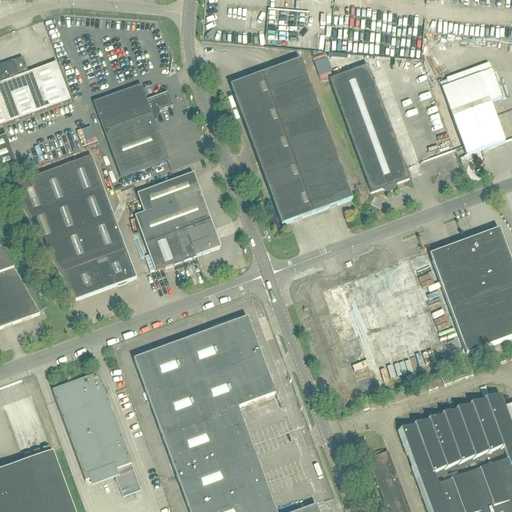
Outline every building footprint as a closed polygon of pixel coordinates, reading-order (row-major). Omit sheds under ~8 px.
[(384,26),(384,34),(394,33),(393,25),(384,26)] [(19,78),(18,75),(27,72),(22,60),(0,67),(0,128),(70,103),(56,64),(19,78)] [(281,228),(352,202),(301,62),(230,88),(281,228)] [(367,68),(329,82),(366,183),(370,195),(384,190),(385,192),(388,193),(393,191),(395,188),(394,186),(409,181),(402,162),(367,68)] [(460,161),(462,166),(478,160),(476,155),(504,144),(490,106),(502,102),(491,73),(449,88),(447,83),(440,86),(466,158),(460,161)] [(107,143),(155,125),(151,116),(172,108),(167,95),(146,103),(141,87),(93,105),(107,143)] [(168,162),(155,125),(107,143),(121,180),(168,162)] [(6,137),(0,139),(0,171),(16,166),(6,137)] [(9,189),(75,303),(136,281),(91,159),(9,189)] [(134,218),(141,237),(207,212),(193,175),(137,196),(144,215),(134,218)] [(221,250),(207,212),(141,237),(155,274),(221,250)] [(431,263),(466,357),(511,339),(511,266),(509,259),(501,237),(481,245),(479,238),(475,236),(451,245),(449,249),(451,256),(432,263),(431,263)] [(0,331),(40,317),(0,248),(0,331)] [(275,397),(247,320),(133,362),(188,511),(317,511),(316,508),(305,511),(274,511),(248,439),(238,410),(248,407),(275,397)] [(443,389),(467,380),(473,378),(470,370),(440,381),(443,389)] [(85,483),(91,482),(93,487),(115,479),(122,499),(141,492),(98,375),(52,392),(85,483)] [(402,435),(430,511),(511,511),(511,406),(505,409),(501,399),(402,435)] [(74,511),(53,454),(0,473),(0,511),(74,511)] [(367,462),(385,511),(408,511),(388,454),(367,462)]
